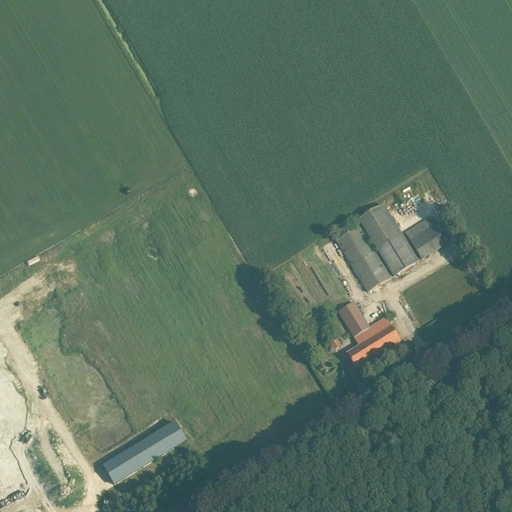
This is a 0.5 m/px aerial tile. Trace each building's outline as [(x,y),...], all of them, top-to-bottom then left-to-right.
[(359,222),(395,279),(420,263),(384,207),(359,222)] [(447,245),(435,227),(430,218),(405,234),(422,261),(447,245)] [(336,243),(368,295),(392,280),(360,229),(336,243)] [(17,325),(89,460),(117,445),(122,440),(127,448),(139,442),(135,435),(132,436),(126,426),(117,417),(119,415),(120,416),(122,414),(100,372),(104,369),(102,366),(98,368),(96,367),(92,359),(97,355),(100,353),(103,350),(76,299),(50,313),(37,287),(29,280),(40,300),(31,292),(23,296),(34,316),(17,325)] [(354,304),(339,313),(354,339),(370,329),(354,304)] [(360,348),(347,355),(357,371),(401,343),(386,319),(370,329),(354,339),(360,348)] [(329,342),(335,351),(341,348),(335,339),(329,342)] [(0,511),(24,511),(31,508),(5,461),(15,455),(40,501),(73,483),(0,350),(0,511)] [(174,423),(103,468),(114,486),(185,442),(174,423)]
